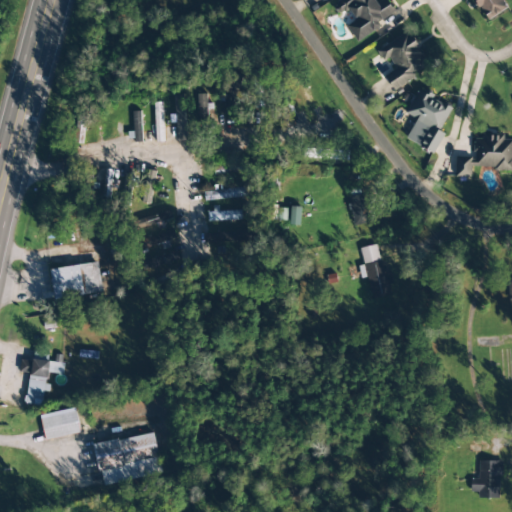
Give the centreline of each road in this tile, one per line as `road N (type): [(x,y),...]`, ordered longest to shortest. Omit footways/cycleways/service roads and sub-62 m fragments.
road 1 (residential): [(2,177),(107,162),(192,133),(299,114),(338,95)]
road 2 (residential): [(278,0),(357,136),(401,184),(444,212),(511,219)]
road 3 (residential): [(511,443),(493,439),(482,425),(466,361),(481,218)]
road 4 (trunk): [(0,185),(49,0)]
